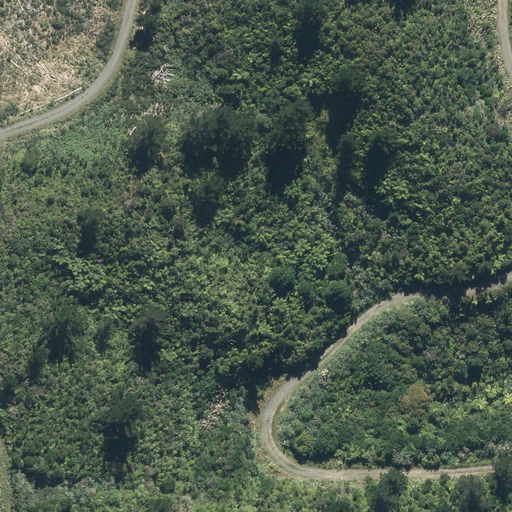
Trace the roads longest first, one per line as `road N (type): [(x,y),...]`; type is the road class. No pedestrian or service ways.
road 1 (track): [(511,258),(379,308),(333,339),(299,374),(281,418),(292,446),(337,463),(511,457)]
road 2 (track): [(0,127),(94,85),(137,0)]
